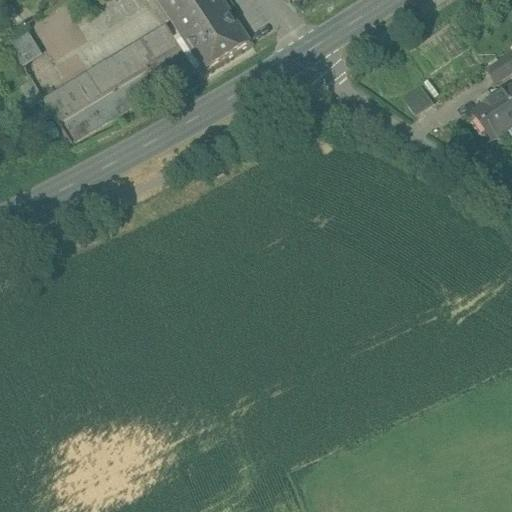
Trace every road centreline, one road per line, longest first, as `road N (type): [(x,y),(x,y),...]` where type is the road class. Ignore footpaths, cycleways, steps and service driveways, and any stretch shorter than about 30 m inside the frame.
road 1 (primary): [(315,47),(119,161),(0,219)]
road 2 (residential): [(315,47),(420,147),(511,211)]
